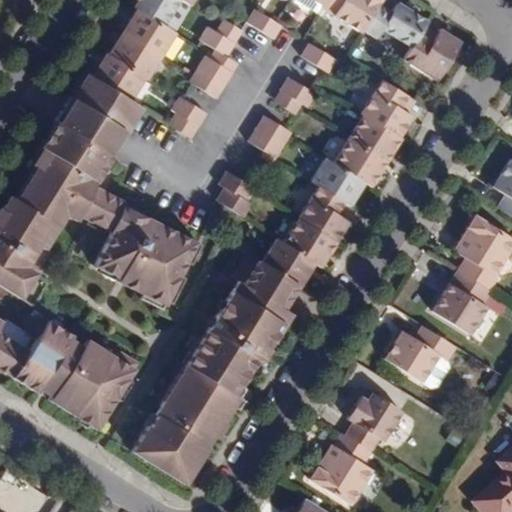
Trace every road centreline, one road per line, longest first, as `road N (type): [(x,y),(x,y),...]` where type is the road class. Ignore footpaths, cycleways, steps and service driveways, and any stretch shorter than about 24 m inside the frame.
road 1 (residential): [(472,0),(511,24),(511,39),(226,511)]
road 2 (residential): [(145,511),(0,422)]
road 3 (residential): [(0,115),(68,0)]
